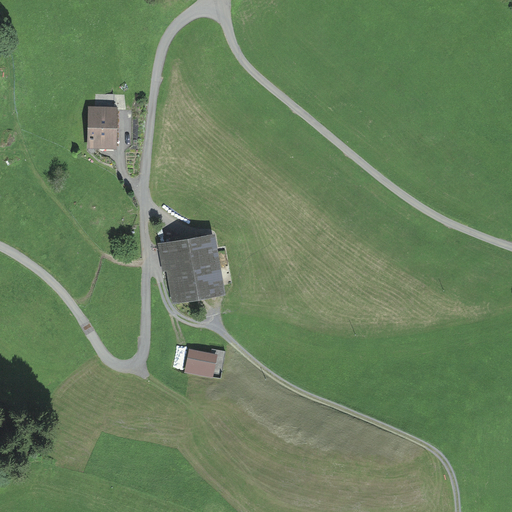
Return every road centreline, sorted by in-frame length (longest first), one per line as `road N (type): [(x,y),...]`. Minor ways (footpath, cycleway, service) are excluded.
road 1 (track): [(145,264),(159,272),(171,310),(209,324),(277,379),(441,455),(458,511)]
road 2 (unclassified): [(221,10),(249,68),(402,195),(511,247)]
